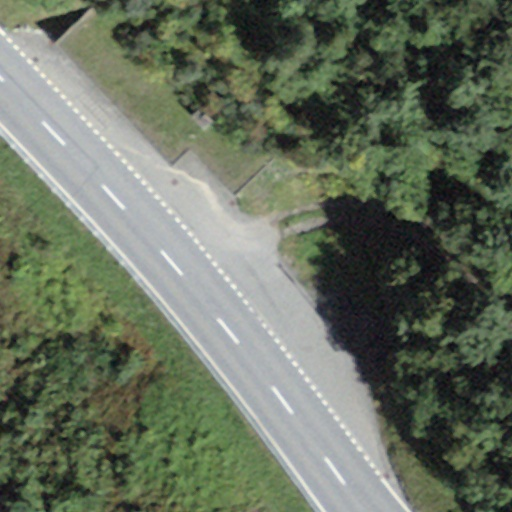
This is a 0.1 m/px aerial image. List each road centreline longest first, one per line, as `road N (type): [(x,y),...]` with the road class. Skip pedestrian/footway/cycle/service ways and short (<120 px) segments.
road 1 (tertiary): [(361,511),(191,283),(0,81)]
road 2 (track): [(191,283),(283,221),(330,211),(385,214),(443,241),(511,318)]
